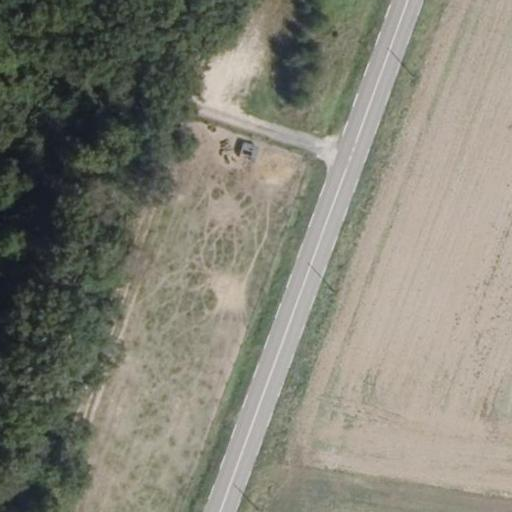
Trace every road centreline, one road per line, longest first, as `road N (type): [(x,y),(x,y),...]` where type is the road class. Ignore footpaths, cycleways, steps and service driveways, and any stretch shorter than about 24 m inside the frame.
road 1 (primary): [(219,511),(403,0)]
road 2 (track): [(347,156),(0,42)]
